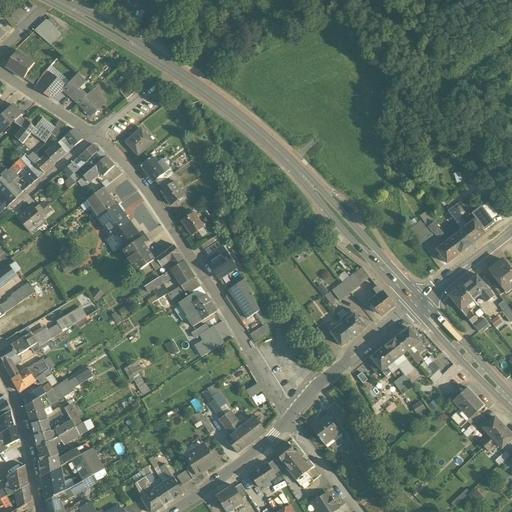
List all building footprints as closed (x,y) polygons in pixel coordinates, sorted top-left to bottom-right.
[(45,20),(41,24),(53,36),(57,32),(45,20)] [(53,36),(41,24),(35,31),(49,45),(60,35),(57,32),(53,36)] [(60,35),(49,45),(53,48),(64,38),(60,35)] [(34,63),(17,52),(6,67),(24,79),(34,63)] [(54,77),(47,71),(43,74),(40,79),(35,88),(54,100),(62,91),(65,88),(53,79),(54,77)] [(86,83),(77,74),(65,88),(62,91),(67,95),(76,85),(80,89),(86,83)] [(128,83),(119,91),(127,100),(135,92),(128,83)] [(76,85),(67,95),(78,105),(78,104),(87,96),(80,89),(76,85)] [(104,105),(92,92),(87,96),(78,104),(90,117),(104,105)] [(0,134),(0,135),(1,135),(11,125),(15,121),(16,122),(19,118),(22,115),(12,104),(3,114),(1,115),(0,115),(0,134)] [(34,104),(26,112),(30,114),(38,106),(34,104)] [(25,123),(19,118),(16,122),(14,123),(23,129),(16,139),(22,144),(30,134),(35,130),(27,121),(25,123)] [(42,121),(38,126),(51,138),(55,133),(52,131),(42,121)] [(38,126),(35,130),(30,134),(45,145),(51,138),(38,126)] [(82,140),(74,130),(66,137),(69,141),(74,147),(82,140)] [(141,130),(126,143),(138,156),(153,142),(141,130)] [(66,137),(59,143),(62,146),(64,145),(69,141),(66,137)] [(70,151),(74,147),(69,141),(64,145),(70,151)] [(51,150),(51,151),(46,156),(50,160),(49,161),(53,166),(70,151),(64,145),(62,146),(59,143),(51,150)] [(46,146),(36,156),(41,161),(46,156),(51,151),(51,150),(46,146)] [(93,146),(80,157),(84,160),(76,167),(79,170),(85,164),(89,161),(99,151),(93,146)] [(99,151),(89,161),(85,164),(87,167),(88,166),(90,168),(94,165),(95,167),(106,157),(99,151)] [(36,156),(32,153),(28,158),(44,173),(44,174),(53,166),(49,161),(50,160),(46,156),(41,161),(36,156)] [(26,157),(25,158),(23,157),(20,160),(28,168),(31,165),(28,161),(29,159),(28,158),(26,157)] [(95,167),(84,177),(89,183),(100,174),(102,176),(98,179),(102,183),(106,180),(108,181),(112,178),(110,176),(118,170),(106,157),(95,167)] [(44,173),(29,159),(28,161),(31,165),(28,168),(36,177),(40,173),(41,175),(44,173)] [(8,172),(1,165),(0,166),(0,181),(3,184),(5,182),(8,186),(12,182),(12,183),(19,177),(21,180),(24,177),(31,185),(38,179),(36,177),(28,168),(20,160),(8,172)] [(161,168),(154,160),(143,169),(154,182),(155,181),(164,174),(165,173),(161,168)] [(76,172),(70,166),(65,170),(71,177),(76,172)] [(122,174),(118,170),(110,176),(112,178),(108,181),(110,184),(122,174)] [(164,174),(155,181),(159,186),(168,179),(164,174)] [(174,174),(168,179),(159,186),(163,190),(175,182),(175,183),(178,181),(174,174)] [(84,177),(78,182),(83,189),(90,184),(89,183),(84,177)] [(11,194),(0,182),(0,200),(1,202),(11,194)] [(12,183),(12,182),(8,186),(6,188),(11,193),(17,188),(12,183)] [(175,183),(175,182),(163,190),(161,191),(171,206),(185,197),(175,183)] [(17,188),(11,193),(16,198),(22,193),(17,188)] [(104,188),(87,202),(99,219),(117,206),(104,188)] [(11,194),(1,202),(0,203),(0,212),(16,199),(11,194)] [(151,212),(144,201),(132,210),(139,220),(151,212)] [(44,202),(39,206),(43,211),(48,207),(44,202)] [(34,209),(32,206),(17,218),(31,235),(39,228),(36,225),(43,219),(34,209)] [(43,211),(39,206),(34,209),(43,219),(52,212),(48,207),(43,211)] [(128,222),(117,206),(99,219),(110,235),(128,222)] [(474,221),(463,230),(473,244),(485,235),(481,230),(483,228),(485,231),(494,224),(481,207),(472,214),(478,222),(476,224),(474,221)] [(462,221),(452,208),(448,212),(457,224),(462,221)] [(421,215),(429,227),(434,223),(426,212),(421,215)] [(457,224),(448,212),(443,216),(453,228),(457,224)] [(204,228),(194,213),(181,222),(191,237),(204,228)] [(448,232),(439,219),(434,223),(443,235),(448,232)] [(137,236),(128,222),(110,235),(103,239),(113,253),(118,250),(119,251),(120,253),(124,250),(142,238),(140,234),(137,236)] [(443,235),(434,223),(429,227),(436,236),(439,239),(443,235)] [(411,233),(415,238),(422,232),(419,227),(411,233)] [(422,247),(436,236),(429,227),(422,232),(415,238),(422,247)] [(463,230),(449,241),(459,255),(473,244),(463,230)] [(212,239),(212,240),(215,244),(221,241),(218,236),(212,239)] [(215,244),(219,251),(222,249),(229,244),(226,237),(221,241),(215,244)] [(124,250),(124,251),(130,259),(131,258),(135,263),(133,264),(138,272),(155,261),(143,245),(146,243),(142,238),(124,250)] [(212,239),(202,246),(205,251),(215,244),(212,240),(212,239)] [(449,241),(436,251),(440,255),(443,260),(447,264),(459,255),(449,241)] [(215,244),(205,251),(209,257),(214,254),(219,251),(215,244)] [(155,261),(151,264),(154,268),(159,264),(161,267),(170,261),(180,255),(174,246),(155,261)] [(219,251),(214,254),(218,260),(226,254),(222,249),(219,251)] [(235,268),(226,254),(218,260),(210,265),(219,279),(235,268)] [(180,255),(170,261),(175,268),(184,262),(180,255)] [(511,272),(503,261),(488,272),(497,283),(505,293),(511,288),(511,272)] [(175,268),(172,270),(176,276),(175,276),(175,277),(181,286),(194,278),(190,272),(184,262),(175,268)] [(14,263),(10,266),(14,272),(18,269),(14,263)] [(151,264),(138,273),(142,277),(153,270),(152,269),(154,268),(151,264)] [(0,273),(0,288),(17,276),(14,272),(10,266),(5,270),(0,273)] [(172,270),(159,278),(163,284),(175,277),(175,276),(176,276),(172,270)] [(156,273),(141,282),(145,287),(149,284),(159,278),(156,273)] [(242,274),(229,283),(232,288),(237,285),(245,280),(242,274)] [(352,275),(342,283),(350,293),(361,285),(352,275)] [(476,276),(462,287),(474,301),(481,295),(487,302),(494,297),(476,276)] [(159,278),(149,284),(153,290),(163,284),(159,278)] [(181,286),(172,292),(177,299),(186,294),(199,286),(194,278),(181,286)] [(228,291),(247,320),(260,311),(245,280),(237,285),(232,288),(230,290),(228,291)] [(342,283),(331,290),(339,301),(350,293),(342,283)] [(505,293),(497,283),(493,287),(500,296),(505,293)] [(29,284),(12,296),(12,297),(18,305),(35,293),(29,284)] [(165,287),(154,293),(156,296),(158,300),(169,294),(165,287)] [(393,307),(377,287),(373,291),(378,297),(370,303),(373,307),(376,310),(381,316),(393,307)] [(474,301),(462,287),(450,297),(461,311),(466,308),(474,301)] [(98,301),(102,293),(94,289),(90,297),(98,301)] [(243,325),(247,320),(228,291),(225,298),(243,325)] [(186,294),(177,299),(179,303),(188,297),(186,294)] [(194,295),(189,298),(189,299),(181,305),(195,326),(216,313),(211,303),(206,296),(198,301),(194,295)] [(156,296),(148,301),(150,305),(158,300),(156,296)] [(511,311),(500,296),(495,300),(503,312),(502,313),(510,323),(511,322),(511,311)] [(12,297),(7,300),(8,302),(13,308),(18,305),(12,297)] [(188,297),(179,303),(181,305),(189,299),(189,298),(188,297)] [(8,302),(1,307),(1,308),(5,314),(13,308),(8,302)] [(472,313),(471,314),(466,308),(461,311),(472,324),(477,319),(472,313)] [(365,329),(351,311),(340,320),(343,324),(353,338),(365,329)] [(72,317),(59,325),(64,332),(78,323),(76,320),(75,321),(72,317)] [(484,318),(474,327),(478,332),(488,324),(484,318)] [(21,332),(16,324),(10,328),(12,331),(15,335),(18,334),(21,332)] [(327,329),(324,324),(317,329),(323,339),(331,334),(327,329)] [(353,338),(343,324),(336,329),(333,325),(327,329),(331,334),(334,337),(337,341),(342,347),(353,338)] [(54,338),(64,332),(59,325),(49,331),(54,338)] [(251,337),(254,342),(270,332),(267,325),(251,337)] [(27,341),(33,338),(27,328),(21,332),(18,334),(22,340),(25,338),(27,341)] [(223,344),(213,328),(200,336),(203,341),(210,352),(223,344)] [(48,329),(33,338),(37,344),(39,347),(46,343),(53,339),(54,338),(49,331),(48,329)] [(413,334),(409,329),(397,338),(407,352),(414,347),(419,354),(425,350),(419,342),(416,338),(413,334)] [(12,331),(4,336),(6,340),(15,335),(12,331)] [(22,340),(11,347),(18,356),(28,350),(37,344),(33,338),(27,341),(25,338),(22,340)] [(407,352),(397,338),(383,349),(394,363),(400,358),(407,352)] [(53,339),(46,343),(47,346),(48,347),(55,343),(53,339)] [(203,341),(195,346),(202,358),(210,352),(203,341)] [(37,344),(28,350),(32,356),(41,350),(39,347),(37,344)] [(11,347),(0,353),(0,357),(4,364),(4,365),(7,369),(13,365),(11,361),(18,356),(11,347)] [(394,363),(383,349),(371,358),(375,363),(370,367),(375,374),(380,370),(386,377),(391,373),(387,368),(394,363)] [(18,356),(11,361),(13,365),(20,361),(18,356)] [(403,363),(400,358),(394,363),(403,376),(405,377),(414,370),(407,360),(403,363)] [(141,396),(150,391),(139,372),(141,370),(135,361),(124,368),(141,396)] [(36,364),(27,369),(27,370),(34,380),(36,378),(43,374),(36,364)] [(19,375),(13,365),(7,369),(12,379),(19,375)] [(46,394),(26,407),(32,425),(47,420),(43,410),(74,391),(73,389),(93,377),(88,370),(88,371),(87,369),(84,368),(46,394)] [(34,380),(27,370),(19,375),(12,379),(19,392),(35,382),(34,380)] [(438,371),(429,379),(433,383),(442,375),(438,371)] [(368,381),(362,373),(357,377),(362,385),(368,381)] [(403,376),(393,383),(403,395),(413,387),(405,377),(403,376)] [(206,390),(214,400),(208,404),(216,416),(228,407),(212,385),(206,390)] [(258,385),(247,391),(251,398),(262,392),(258,385)] [(42,387),(23,400),(26,407),(46,394),(42,387)] [(484,406),(468,389),(454,402),(461,410),(452,418),(461,428),(468,421),(478,412),(484,406)] [(450,397),(441,405),(445,410),(454,402),(450,397)] [(0,418),(11,411),(7,402),(0,406),(0,418)] [(343,415),(335,404),(329,408),(337,420),(343,415)] [(78,418),(71,406),(64,409),(67,414),(71,421),(75,428),(84,424),(80,417),(78,418)] [(64,409),(47,420),(48,423),(51,421),(52,423),(67,414),(64,409)] [(11,411),(0,418),(0,434),(2,433),(15,425),(11,411)] [(230,412),(225,416),(232,425),(234,423),(237,421),(230,412)] [(478,412),(468,421),(472,426),(473,424),(482,416),(478,412)] [(215,419),(213,416),(202,423),(210,434),(221,427),(215,419)] [(232,425),(225,416),(220,419),(227,429),(230,427),(232,425)] [(482,416),(473,424),(477,429),(486,421),(482,416)] [(340,432),(328,417),(312,429),(320,439),(319,440),(322,443),(322,442),(324,444),(340,432)] [(248,423),(237,432),(248,446),(258,438),(264,431),(254,418),(247,423),(248,423)] [(504,428),(494,418),(483,429),(492,439),(504,428)] [(47,420),(32,425),(37,446),(54,441),(72,430),(75,428),(71,421),(55,430),(57,433),(52,435),(48,423),(47,420)] [(75,428),(72,430),(76,439),(88,432),(84,424),(75,428)] [(15,425),(2,433),(5,438),(1,441),(6,447),(7,447),(19,440),(15,425)] [(230,427),(227,429),(232,435),(237,432),(234,427),(232,429),(230,427)] [(489,442),(483,448),(487,452),(497,444),(502,450),(508,444),(507,444),(511,439),(511,437),(504,428),(492,439),(489,442)] [(54,441),(37,446),(41,456),(39,457),(40,461),(57,456),(59,455),(55,445),(62,443),(64,446),(76,439),(72,430),(54,441)] [(248,446),(237,432),(232,435),(227,440),(238,454),(248,446)] [(340,432),(324,444),(327,449),(343,437),(340,432)] [(485,438),(479,443),(483,448),(489,442),(485,438)] [(296,454),(288,443),(274,454),(278,458),(286,468),(296,481),(306,473),(310,470),(297,453),(296,454)] [(203,446),(186,457),(191,465),(198,476),(215,465),(203,446)] [(77,447),(61,458),(59,462),(57,456),(40,461),(39,462),(41,478),(59,467),(72,460),(81,454),(77,447)] [(93,448),(82,454),(93,474),(105,468),(93,448)] [(504,452),(496,459),(500,463),(507,456),(504,452)] [(82,454),(81,454),(72,460),(82,479),(84,481),(91,477),(94,475),(93,474),(82,454)] [(158,468),(152,458),(149,460),(154,470),(158,468)] [(278,458),(272,461),(280,472),(286,468),(278,458)] [(280,472),(272,461),(267,465),(274,475),(280,472)] [(198,476),(191,465),(186,469),(192,480),(198,476)] [(267,465),(250,476),(258,489),(275,478),(274,475),(267,465)] [(25,466),(8,477),(13,486),(5,491),(8,496),(15,493),(28,486),(25,466)] [(173,477),(165,466),(163,467),(160,469),(168,480),(169,480),(170,481),(164,485),(173,500),(183,494),(179,488),(173,477)] [(59,467),(41,478),(46,502),(64,492),(59,467)] [(179,488),(192,480),(186,469),(173,477),(179,488)] [(306,473),(296,481),(303,490),(308,487),(309,488),(311,487),(309,485),(313,482),(306,473)] [(64,492),(66,497),(68,499),(99,483),(94,475),(91,477),(84,481),(83,482),(74,487),(64,492)] [(173,500),(164,485),(158,489),(157,487),(158,487),(150,475),(145,478),(163,507),(173,500)] [(81,480),(77,478),(71,481),(74,487),(83,482),(84,481),(82,479),(81,480)] [(154,511),(163,507),(145,478),(136,484),(145,498),(142,500),(144,503),(148,509),(149,511),(154,511)] [(241,485),(235,488),(242,498),(247,495),(241,485)] [(28,486),(15,493),(19,509),(31,502),(28,486)] [(235,487),(217,498),(225,511),(228,511),(244,502),(242,498),(235,488),(235,487)] [(46,502),(48,511),(73,511),(80,508),(79,506),(77,504),(74,506),(74,507),(65,510),(61,500),(66,497),(64,492),(46,502)] [(333,511),(337,509),(328,494),(313,504),(318,511),(333,511)] [(5,497),(0,500),(0,509),(1,511),(6,511),(12,509),(5,497)] [(86,505),(80,508),(82,511),(96,511),(91,502),(86,505)] [(133,511),(140,511),(135,503),(130,506),(133,511)]
